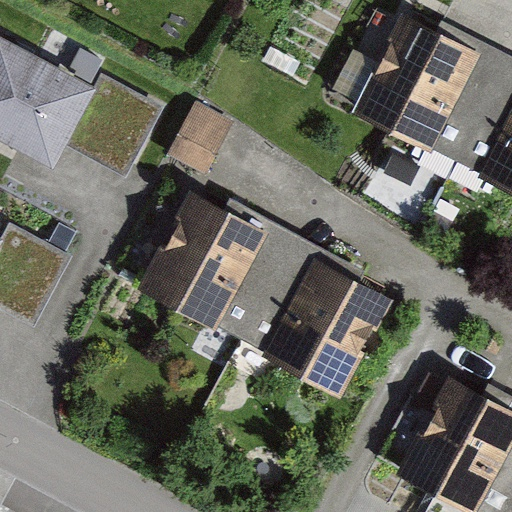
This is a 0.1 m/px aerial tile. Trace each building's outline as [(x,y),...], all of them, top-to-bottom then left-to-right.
[(434,156),(482,60),(469,54),(403,20),(352,121),(431,161),(434,156)] [(481,180),(511,118),(511,60),(475,42),(469,54),(482,60),(434,156),(481,180)] [(94,95),(0,45),(0,148),(55,178),(69,153),(130,185),(169,112),(103,78),(94,95)] [(209,179),(234,125),(196,107),(171,161),(209,179)] [(511,118),(481,180),(478,185),(511,202),(511,118)] [(191,198),(138,298),(217,339),(221,333),(270,239),(258,233),(191,198)] [(258,233),(270,239),(221,333),(267,357),(316,263),(326,269),(332,258),(264,223),(258,233)] [(0,246),(0,313),(36,333),(74,263),(10,228),(0,246)] [(316,263),(267,357),(263,363),(312,389),(340,403),(343,405),(396,305),(326,269),(316,263)] [(398,484),(450,511),(484,511),(511,461),(511,418),(451,386),(398,484)] [(511,511),(511,461),(484,511),(511,511)]
